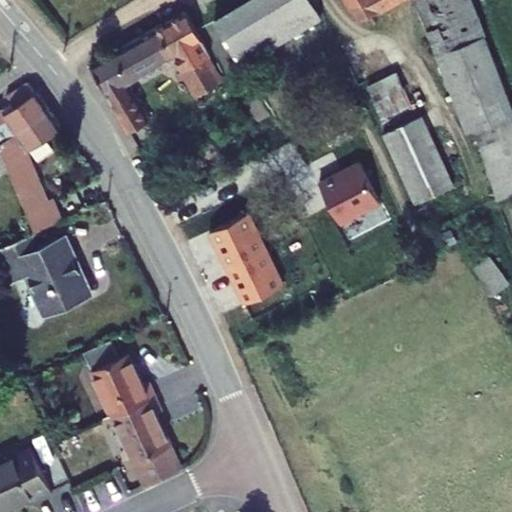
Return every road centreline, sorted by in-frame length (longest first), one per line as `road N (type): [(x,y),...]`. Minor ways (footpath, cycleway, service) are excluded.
road 1 (tertiary): [(47,63),(89,123),(190,313),(254,456)]
road 2 (residential): [(135,511),(254,456)]
road 3 (unclassified): [(47,63),(150,0)]
